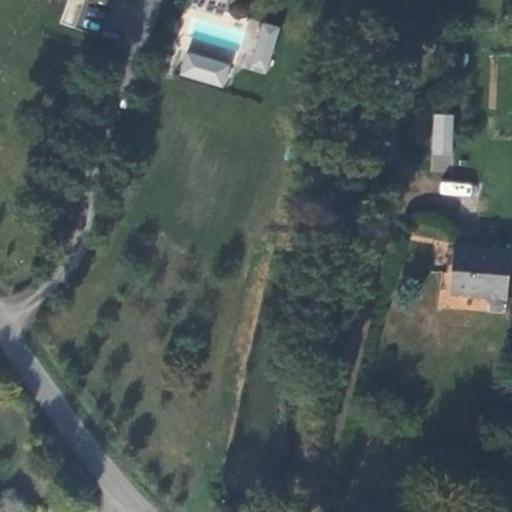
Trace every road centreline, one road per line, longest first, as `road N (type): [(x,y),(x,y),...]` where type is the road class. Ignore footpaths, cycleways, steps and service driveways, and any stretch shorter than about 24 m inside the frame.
road 1 (residential): [(0,317),(68,264),(88,212),(95,149),(155,0)]
road 2 (unclassified): [(143,511),(114,493),(0,337)]
